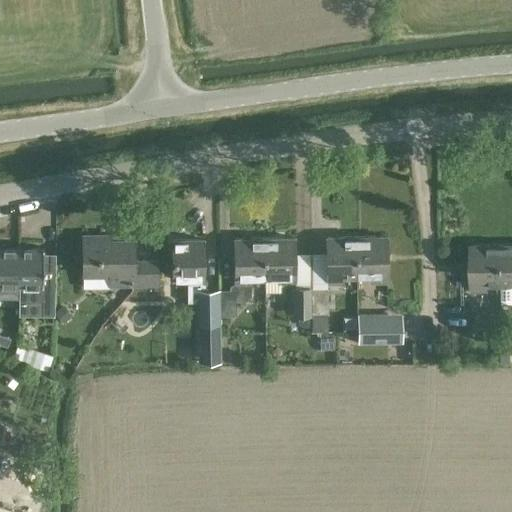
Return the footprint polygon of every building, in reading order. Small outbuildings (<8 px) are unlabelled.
[(108,275),(109,287),(158,287),(158,261),(134,261),(134,240),(103,241),(103,236),(82,236),(83,275),(108,275)] [(326,238),(327,284),(343,284),(343,278),(357,278),(356,237),(326,238)] [(371,277),(371,284),(387,283),(386,237),(356,237),(357,278),(371,277)] [(219,290),(220,316),(236,316),(235,301),(245,301),(250,296),(250,286),(251,286),(251,280),(265,280),(264,239),(234,240),(235,283),(230,287),(229,290),(219,290)] [(278,280),(278,286),(295,286),(294,239),(264,239),(265,280),(278,280)] [(202,302),(202,338),(219,338),(219,316),(220,316),(219,290),(203,290),(202,240),(172,241),(173,281),(187,281),(187,302),(202,302)] [(511,244),(500,245),(500,285),(501,303),(511,302),(511,244)] [(470,245),(471,292),(487,292),(487,285),(500,285),(500,245),(470,245)] [(0,247),(0,285),(19,286),(19,248),(0,247)] [(18,302),(20,302),(41,302),(41,315),(52,315),(52,316),(54,316),(55,261),(54,261),(54,262),(43,262),(44,248),(19,248),(19,286),(18,302)] [(311,314),(311,289),(294,290),(295,315),(311,314)] [(311,289),(311,314),(328,314),(327,289),(311,289)] [(501,313),(475,313),(476,331),(501,330),(501,313)] [(357,315),(357,345),(388,345),(388,315),(357,315)] [(0,334),(0,343),(7,346),(10,338),(0,334)] [(23,348),(21,361),(46,365),(48,352),(23,348)] [(510,363),(510,351),(501,351),(501,363),(510,363)] [(0,449),(32,464),(36,455),(0,438),(0,435),(4,426),(0,424),(0,449)]
